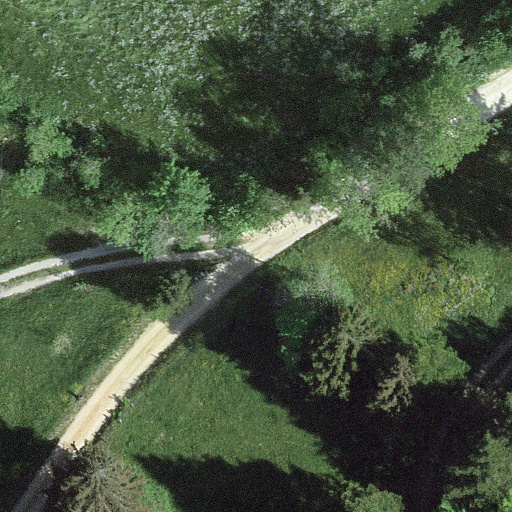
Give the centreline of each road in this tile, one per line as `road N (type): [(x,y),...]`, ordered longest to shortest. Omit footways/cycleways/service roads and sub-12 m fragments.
road 1 (track): [(0,292),(35,276),(321,229),(511,111)]
road 2 (track): [(253,240),(35,511)]
road 3 (track): [(511,356),(449,417),(433,511)]
